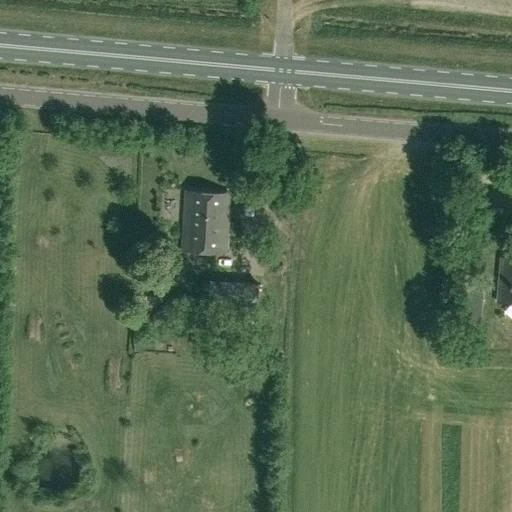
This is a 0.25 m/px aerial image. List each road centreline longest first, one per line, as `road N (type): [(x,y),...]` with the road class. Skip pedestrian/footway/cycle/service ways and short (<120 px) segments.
road 1 (primary): [(281,69),(0,44)]
road 2 (unclassified): [(278,119),(0,95)]
road 3 (unclassified): [(511,139),(278,119)]
road 4 (primary): [(511,89),(281,69)]
